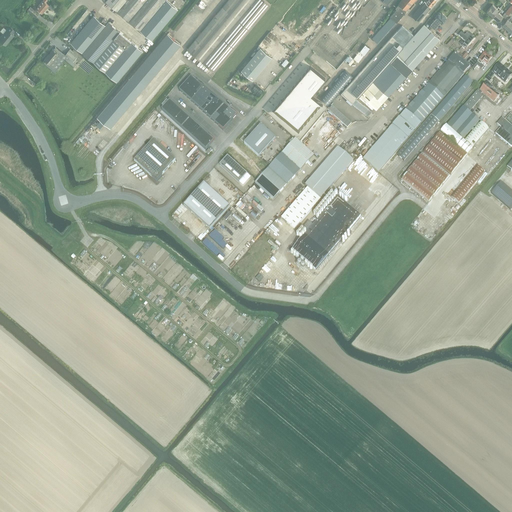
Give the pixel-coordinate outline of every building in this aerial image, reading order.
[(42,13),(49,5),(46,2),(47,0),(43,0),(36,8),(42,13)] [(152,40),(178,9),(166,0),(107,0),(106,1),(152,40)] [(203,62),(215,73),(271,5),(265,0),(228,0),(187,49),(203,62)] [(401,0),(399,4),(406,10),(407,10),(409,8),(409,9),(417,0),(401,0)] [(430,7),(436,0),(429,0),(427,3),(425,2),(413,15),(420,21),(431,7),(430,7)] [(406,10),(399,4),(396,8),(397,9),(391,17),(373,39),(378,43),(396,22),(406,10)] [(487,11),(493,16),(500,8),(498,7),(497,8),(493,4),(487,11)] [(36,17),(39,14),(30,7),(27,10),(36,17)] [(500,8),(493,16),(499,21),(501,18),(503,20),(508,15),(505,12),(502,16),(499,12),(501,9),(500,8)] [(442,23),(446,18),(445,17),(445,16),(442,13),(441,14),(439,12),(435,17),(436,18),(430,24),(435,28),(440,22),(442,23)] [(141,53),(143,51),(108,22),(106,25),(94,16),(71,43),(117,82),(139,56),(141,57),(143,55),(141,53)] [(503,24),(507,28),(511,23),(510,21),(511,18),(510,17),(508,20),(507,19),(503,24)] [(12,34),(15,30),(9,25),(6,29),(7,30),(0,38),(0,40),(5,45),(14,35),(12,34)] [(361,95),(376,109),(440,39),(424,25),(361,95)] [(458,37),(462,40),(459,44),(462,47),(472,36),(468,33),(465,36),(462,33),(458,37)] [(97,117),(110,128),(181,45),(168,34),(97,117)] [(404,46),(392,36),(341,93),(352,103),(404,46)] [(472,36),(462,47),(464,48),(466,50),(475,39),(472,36)] [(46,61),(44,63),(54,72),(64,60),(61,57),(64,54),(63,53),(61,51),(56,47),(49,55),(45,60),(46,61)] [(261,48),(241,71),(253,81),(272,58),(261,48)] [(73,62),(75,59),(79,62),(83,57),(74,49),(72,50),(71,49),(65,55),(73,62)] [(465,53),(462,55),(458,52),(456,54),(464,60),(468,55),(465,53)] [(492,58),(486,52),(474,66),(473,67),(475,69),(477,66),(481,69),(484,67),(480,64),(483,61),(484,61),(487,64),(492,58)] [(470,66),(455,53),(363,159),(378,172),(464,74),(470,66)] [(499,64),(488,77),(486,79),(489,82),(491,80),(490,79),(495,74),(505,83),(506,81),(507,81),(508,80),(508,79),(509,78),(510,78),(511,76),(511,74),(499,64)] [(310,66),(272,112),(298,134),(323,105),(311,95),(325,79),(310,66)] [(346,70),(321,99),(328,105),(353,77),(346,70)] [(432,115),(397,154),(404,160),(438,121),(439,121),(473,82),(466,75),(432,115)] [(191,78),(185,84),(189,88),(195,81),(191,78)] [(195,81),(189,88),(193,91),(199,85),(195,81)] [(480,90),(483,92),(494,102),(499,96),(491,89),(493,87),(487,82),(480,90)] [(185,84),(179,91),(183,95),(189,88),(185,84)] [(199,85),(193,91),(197,95),(204,88),(199,85)] [(189,88),(183,95),(187,98),(193,91),(189,88)] [(204,88),(197,95),(201,99),(208,92),(204,88)] [(463,107),(447,125),(446,125),(441,131),(467,154),(473,148),(472,147),(489,128),(483,124),(481,122),(465,141),(463,139),(480,121),(479,120),(469,112),(470,112),(472,114),(474,111),(472,110),(483,97),(481,95),(483,92),(480,90),(479,89),(463,107)] [(193,91),(187,98),(191,102),(197,95),(193,91)] [(208,92),(201,99),(206,102),(212,95),(208,92)] [(197,95),(191,102),(195,106),(201,99),(197,95)] [(212,95),(206,102),(210,106),(216,99),(212,95)] [(201,99),(195,106),(199,109),(206,102),(201,99)] [(216,99),(210,106),(214,109),(220,102),(216,99)] [(170,101),(162,110),(166,114),(174,105),(170,101)] [(206,102),(199,109),(203,113),(210,106),(206,102)] [(220,102),(214,109),(218,113),(224,106),(220,102)] [(174,105),(166,114),(170,117),(178,108),(174,105)] [(210,106),(203,113),(207,116),(214,109),(210,106)] [(224,106),(218,113),(222,116),(229,109),(224,106)] [(178,108),(170,117),(174,121),(182,112),(178,108)] [(214,109),(207,116),(211,120),(218,113),(214,109)] [(229,109),(222,116),(230,123),(237,116),(229,109)] [(182,112),(174,121),(178,125),(186,116),(182,112)] [(218,113),(211,120),(215,124),(222,116),(218,113)] [(186,116),(178,125),(182,128),(190,119),(186,116)] [(222,116),(215,124),(223,131),(230,123),(222,116)] [(511,146),(511,126),(502,118),(497,124),(501,127),(496,134),(511,147),(511,146)] [(190,119),(182,128),(186,132),(194,123),(190,119)] [(194,123),(186,132),(190,136),(198,127),(194,123)] [(254,133),(244,144),(259,157),(276,139),(261,125),(258,129),(257,128),(253,132),(254,133)] [(198,127),(190,136),(194,139),(202,130),(198,127)] [(202,130),(194,139),(198,143),(206,134),(202,130)] [(440,133),(424,152),(451,174),(467,155),(440,133)] [(206,134),(198,143),(206,150),(214,141),(206,134)] [(268,169),(255,183),(274,200),(287,185),(300,170),(314,156),(296,139),(282,154),(268,169)] [(153,140),(134,161),(153,178),(152,178),(157,182),(162,176),(162,175),(176,160),(153,140)] [(305,185),(321,199),(353,161),(338,148),(305,185)] [(450,176),(423,154),(402,180),(429,202),(450,176)] [(247,175),(228,157),(219,165),(239,184),(247,175)] [(459,204),(477,182),(485,173),(477,166),(451,197),(459,204)] [(298,237),(290,247),(293,249),(292,250),(315,270),(381,192),(356,174),(313,225),(309,222),(303,229),(307,232),(301,239),(298,237)] [(492,194),(511,210),(511,208),(511,191),(502,182),(492,194)] [(204,183),(183,205),(188,209),(207,227),(210,229),(230,207),(205,184),(204,183)] [(281,218),(294,229),(320,199),(308,188),(281,218)]
